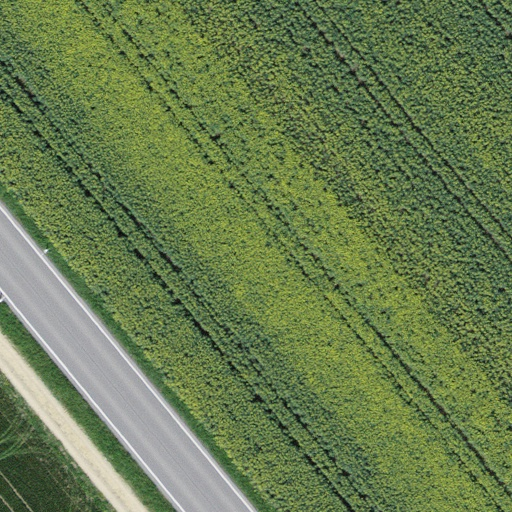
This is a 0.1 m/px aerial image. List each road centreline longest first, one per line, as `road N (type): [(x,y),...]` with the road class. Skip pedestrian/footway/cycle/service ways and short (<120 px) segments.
road 1 (secondary): [(204,511),(0,261)]
road 2 (track): [(131,511),(0,349)]
